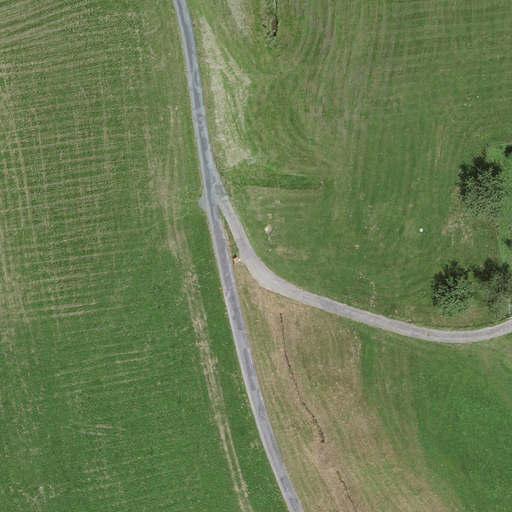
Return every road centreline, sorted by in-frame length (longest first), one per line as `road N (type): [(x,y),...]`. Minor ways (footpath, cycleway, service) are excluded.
road 1 (residential): [(178,0),(257,391),(301,511)]
road 2 (track): [(224,226),(272,276),(325,299),(441,336),(511,325)]
